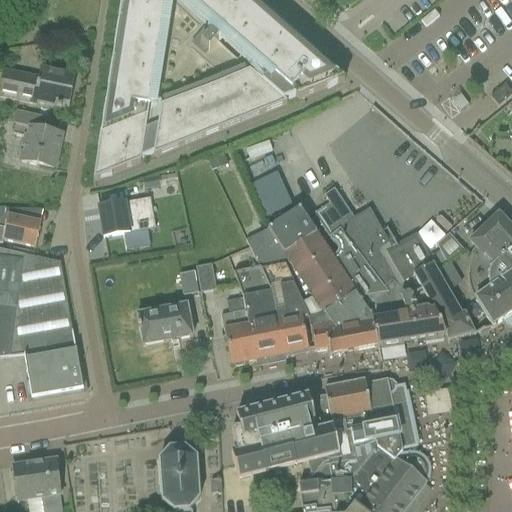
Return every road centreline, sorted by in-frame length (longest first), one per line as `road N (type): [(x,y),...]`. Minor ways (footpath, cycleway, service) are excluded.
road 1 (residential): [(101,424),(72,200),(106,0)]
road 2 (residential): [(511,204),(280,0)]
road 3 (residential): [(101,424),(239,401)]
